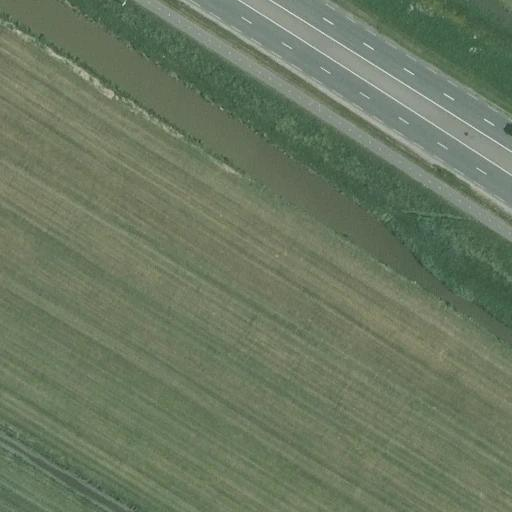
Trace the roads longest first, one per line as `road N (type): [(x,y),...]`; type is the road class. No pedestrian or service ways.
road 1 (primary): [(212,0),(511,193)]
road 2 (primary): [(511,138),(292,0)]
